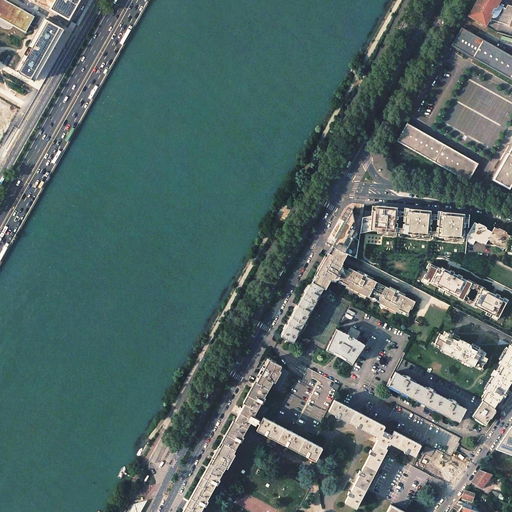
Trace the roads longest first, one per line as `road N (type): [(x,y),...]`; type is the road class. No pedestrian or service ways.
road 1 (trunk): [(0,247),(140,0)]
road 2 (trunk): [(121,0),(0,215)]
road 3 (tertiary): [(102,0),(0,182)]
road 4 (primary): [(436,0),(333,181)]
road 5 (primary): [(247,360),(344,186)]
road 6 (primary): [(333,181),(236,353)]
road 7 (primary): [(365,149),(448,0)]
road 8 (unknown): [(511,132),(501,150),(485,152),(431,120),(467,65)]
road 9 (primary): [(229,365),(166,478),(166,498)]
road 10 (primary): [(166,498),(241,371)]
road 11 (residential): [(436,511),(511,412)]
